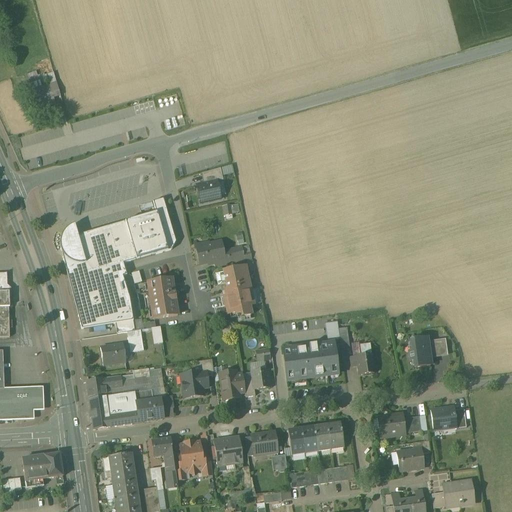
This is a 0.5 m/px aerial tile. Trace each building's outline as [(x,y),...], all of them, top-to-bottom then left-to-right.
[(54,72),(40,78),(41,81),(31,85),(40,110),(58,103),(56,99),(63,97),(54,72)] [(201,175),(203,185),(216,182),(216,183),(223,182),(220,170),(201,175)] [(203,185),(196,187),(200,205),(220,200),(216,183),(216,182),(203,185)] [(157,213),(168,252),(172,251),(176,243),(163,200),(153,203),(156,214),(157,213)] [(240,204),(223,207),(224,216),(241,214),(240,204)] [(59,246),(60,249),(81,330),(115,325),(117,335),(127,334),(135,332),(130,300),(123,277),(127,276),(123,265),(168,252),(157,213),(156,214),(78,236),(74,226),(72,227),(69,228),(64,233),(61,238),(60,240),(60,243),(59,246)] [(220,243),(203,247),(204,249),(198,251),(197,248),(196,248),(200,266),(214,263),(215,268),(244,262),(242,256),(241,249),(240,249),(240,252),(229,254),(228,251),(223,253),(220,243)] [(249,254),(242,256),(244,262),(251,261),(249,254)] [(245,268),(223,273),(227,291),(225,292),(226,297),(224,298),(227,313),(228,316),(231,315),(235,314),(236,317),(241,316),(242,318),(251,316),(249,307),(254,306),(245,268)] [(133,274),(135,285),(144,282),(141,272),(133,274)] [(6,275),(0,274),(0,339),(9,339),(8,309),(7,309),(7,305),(9,303),(7,302),(7,298),(8,296),(7,295),(7,292),(9,289),(7,286),(6,275)] [(172,280),(147,284),(153,321),(177,316),(172,280)] [(227,313),(215,315),(216,319),(233,324),(231,315),(228,316),(227,313)] [(160,328),(156,329),(152,330),(154,346),(162,344),(160,328)] [(346,329),(339,330),(341,349),(349,348),(346,329)] [(135,332),(127,334),(128,340),(142,338),(141,331),(135,332)] [(142,338),(128,340),(130,355),(144,352),(142,338)] [(426,340),(411,342),(412,354),(409,354),(410,362),(414,361),(415,369),(430,367),(429,358),(427,343),(426,340)] [(444,340),(427,343),(429,358),(446,355),(444,340)] [(333,342),(282,350),(287,384),(338,376),(333,342)] [(370,343),(359,345),(360,356),(351,357),(352,366),(358,365),(360,376),(374,374),(370,343)] [(122,346),(101,350),(103,367),(125,364),(122,346)] [(269,351),(256,353),(257,362),(270,360),(269,351)] [(212,361),(197,363),(199,375),(205,374),(206,378),(214,377),(212,361)] [(148,370),(133,372),(134,380),(150,378),(148,370)] [(267,371),(251,374),(252,380),(254,391),(270,389),(267,371)] [(235,373),(224,374),(225,382),(221,382),(224,402),(239,400),(239,395),(236,377),(235,373)] [(199,375),(181,378),(184,399),(203,396),(202,389),(207,389),(206,378),(205,374),(199,375)] [(242,376),(236,377),(239,395),(245,394),(243,381),(242,376)] [(121,378),(86,383),(89,401),(106,399),(105,391),(122,389),(121,378)] [(252,380),(243,381),(245,394),(245,399),(255,397),(254,391),(252,380)] [(2,392),(0,392),(0,420),(32,419),(31,410),(41,410),(41,391),(2,392)] [(106,399),(89,401),(91,414),(89,415),(90,420),(92,420),(93,431),(139,424),(136,407),(153,404),(152,392),(106,399)] [(172,401),(160,403),(163,420),(173,419),(172,412),(173,410),(172,401)] [(153,404),(136,407),(139,424),(163,421),(163,420),(160,403),(153,404)] [(453,409),(430,412),(433,433),(434,433),(434,429),(441,428),(441,430),(455,428),(455,430),(466,429),(464,410),(454,411),(453,409)] [(393,417),(379,419),(381,437),(390,436),(390,437),(405,435),(403,420),(403,415),(402,416),(402,417),(393,418),(393,417)] [(419,418),(403,420),(405,435),(421,433),(419,418)] [(340,424),(326,426),(330,452),(344,450),(340,424)] [(326,426),(314,428),(317,453),(330,452),(326,426)] [(314,428),(301,430),(305,455),(317,453),(314,428)] [(301,430),(287,432),(292,457),(305,455),(301,430)] [(274,434),(251,437),(251,438),(253,457),(277,454),(274,434)] [(251,438),(245,439),(247,458),(253,457),(251,438)] [(170,439),(152,442),(155,458),(163,457),(172,456),(170,439)] [(239,439),(213,443),(217,468),(242,464),(239,439)] [(429,442),(412,444),(413,452),(421,451),(421,455),(430,454),(429,442)] [(194,443),(184,444),(184,446),(179,447),(181,462),(179,462),(179,465),(174,465),(176,483),(185,482),(183,474),(188,473),(194,477),(198,472),(203,471),(205,468),(204,461),(204,458),(202,459),(199,444),(194,445),(194,443)] [(413,452),(399,454),(402,473),(423,470),(421,455),(421,451),(413,452)] [(59,456),(22,461),(25,484),(43,481),(63,478),(59,456)] [(138,511),(131,456),(111,458),(112,464),(108,465),(109,473),(113,472),(114,478),(110,479),(111,487),(115,486),(116,492),(112,492),(113,501),(117,500),(118,506),(115,507),(115,511),(138,511)] [(172,456),(163,457),(168,491),(177,490),(176,483),(174,465),(172,456)] [(285,457),(277,458),(279,472),(287,470),(285,457)] [(210,460),(204,461),(205,468),(203,471),(204,479),(212,478),(210,460)] [(249,468),(241,469),(244,493),(252,492),(249,468)] [(346,468),(339,469),(341,483),(348,482),(346,468)] [(160,469),(150,471),(152,482),(156,482),(156,488),(163,487),(160,469)] [(339,469),(332,470),(333,484),(341,483),(339,469)] [(332,470),(324,471),(326,485),(333,484),(332,470)] [(324,471),(317,472),(319,486),(326,485),(324,471)] [(317,472),(309,473),(311,487),(319,486),(317,472)] [(309,473),(302,474),(304,488),(311,487),(309,473)] [(443,482),(443,473),(431,474),(432,482),(443,482)] [(302,474),(295,475),(297,489),(304,488),(302,474)] [(295,475),(288,476),(289,490),(297,489),(295,475)] [(25,484),(26,490),(44,487),(43,481),(25,484)] [(470,482),(450,485),(451,488),(443,489),(444,494),(446,509),(473,505),(470,482)] [(159,511),(157,489),(143,491),(145,511),(159,511)] [(415,500),(408,502),(409,511),(424,511),(422,492),(414,493),(415,500)] [(241,493),(231,493),(232,508),(242,508),(241,493)] [(444,494),(431,496),(433,510),(446,509),(444,494)] [(280,495),(263,497),(264,505),(281,503),(280,495)] [(399,503),(398,495),(391,496),(393,506),(393,510),(387,511),(409,511),(408,502),(399,503)]
